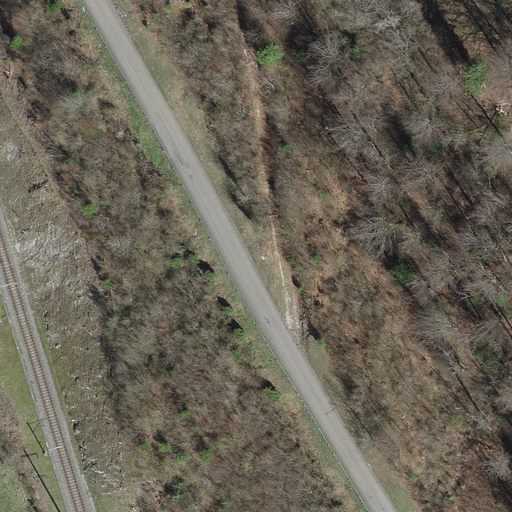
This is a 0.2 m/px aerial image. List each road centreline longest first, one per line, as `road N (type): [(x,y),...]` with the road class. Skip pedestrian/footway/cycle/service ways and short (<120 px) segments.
road 1 (unclassified): [(94,0),(382,511)]
road 2 (track): [(297,368),(243,0)]
